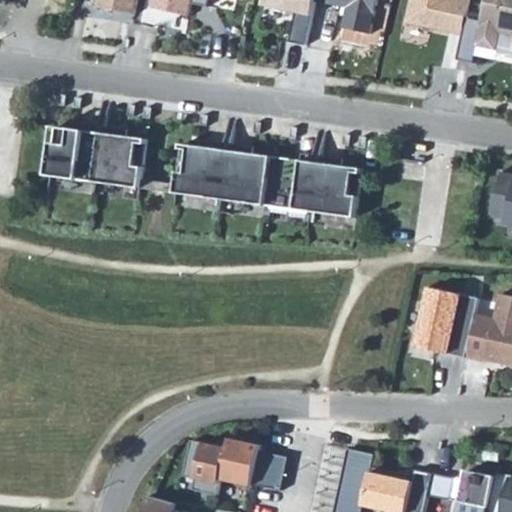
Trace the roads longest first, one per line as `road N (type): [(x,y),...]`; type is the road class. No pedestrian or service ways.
road 1 (residential): [(0,63),(511,132)]
road 2 (residential): [(511,412),(238,406),(187,419),(151,441),(110,511)]
